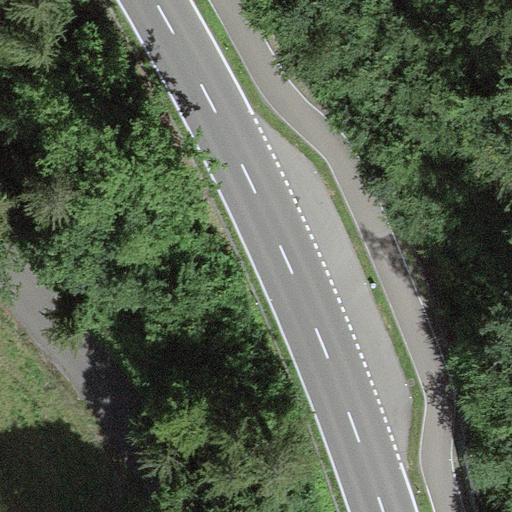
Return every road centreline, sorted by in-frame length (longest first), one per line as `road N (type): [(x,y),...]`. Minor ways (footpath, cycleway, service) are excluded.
road 1 (secondary): [(155,0),(290,269),(381,511)]
road 2 (tertiary): [(178,511),(108,392),(0,263)]
